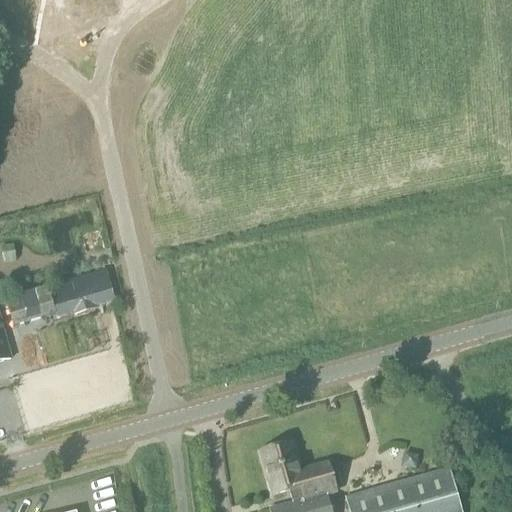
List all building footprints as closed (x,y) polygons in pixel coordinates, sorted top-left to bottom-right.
[(48,290),(55,316),(56,316),(56,315),(113,299),(106,276),(76,284),(76,282),(48,290)] [(55,316),(48,290),(47,289),(5,301),(13,329),(55,316)] [(0,364),(12,360),(0,318),(0,364)] [(50,401),(53,414),(71,411),(68,398),(50,401)] [(332,511),(329,497),(336,495),(328,466),(300,473),(293,446),(261,455),(273,497),(289,493),(293,506),(269,511),(332,511)] [(511,511),(508,511),(460,511),(449,471),(347,499),(350,511),(511,511)]
